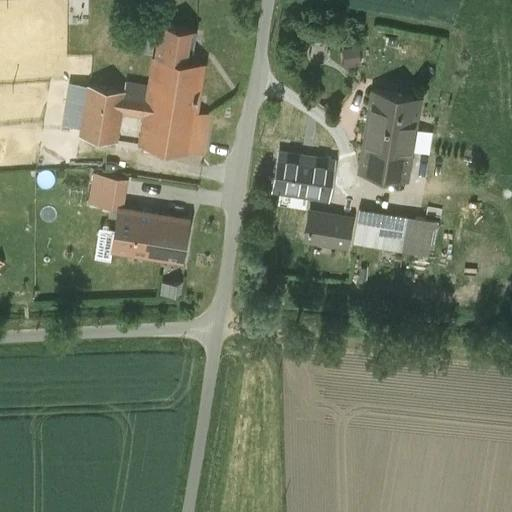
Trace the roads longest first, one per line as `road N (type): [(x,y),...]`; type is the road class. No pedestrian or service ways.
road 1 (unclassified): [(270,0),(216,324),(0,335)]
road 2 (track): [(216,324),(253,320),(511,346)]
